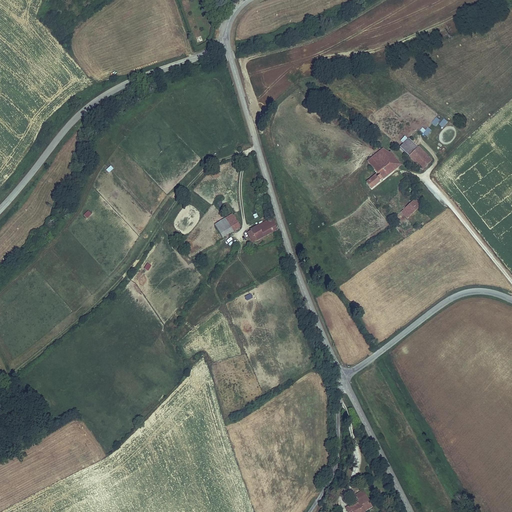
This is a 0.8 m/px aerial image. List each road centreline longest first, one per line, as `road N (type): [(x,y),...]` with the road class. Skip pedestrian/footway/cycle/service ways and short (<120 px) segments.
road 1 (tertiary): [(227,44),(291,255),(343,378)]
road 2 (tertiary): [(0,208),(88,107),(227,44)]
road 3 (track): [(380,0),(314,40),(247,59),(259,118),(252,128)]
road 4 (unclassified): [(343,378),(452,297),(488,291),(511,299)]
road 5 (track): [(420,139),(437,157),(428,180),(511,281)]
road 6 (tertiary): [(343,378),(410,511)]
road 7 (residential): [(343,378),(337,467),(309,511)]
